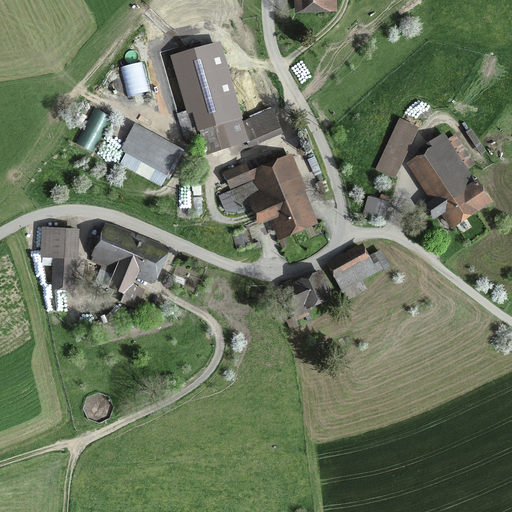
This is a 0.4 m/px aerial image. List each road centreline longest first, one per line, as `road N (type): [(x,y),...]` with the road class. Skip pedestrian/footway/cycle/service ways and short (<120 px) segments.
road 1 (track): [(177,245),(156,294),(216,328),(219,361),(191,388),(134,418),(0,466)]
road 2 (unclassified): [(346,235),(309,264),(262,272),(97,214),(64,212),(0,234)]
road 3 (unclassified): [(268,0),(274,53),(331,166),(346,235)]
road 4 (unclassified): [(346,235),(397,237),(511,321)]
